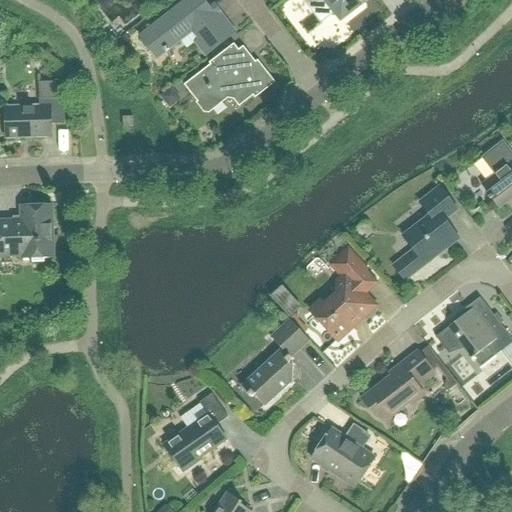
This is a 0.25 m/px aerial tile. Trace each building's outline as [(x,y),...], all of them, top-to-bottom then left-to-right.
[(205,57),(226,40),(236,33),(219,12),(215,16),(202,0),(189,0),(140,38),(156,59),(165,52),(166,53),(169,51),(168,50),(193,31),(200,40),(195,44),(205,57)] [(302,0),(321,24),(334,14),(340,22),(360,6),(355,0),(302,0)] [(255,99),(275,84),(258,61),(253,65),(240,50),(236,53),(231,47),(209,64),(212,69),(205,74),(203,71),(184,86),(205,113),(226,96),(235,97),(241,106),(253,97),(255,99)] [(39,83),(40,107),(5,108),(6,140),(51,138),(51,126),(65,125),(64,99),(63,82),(39,83)] [(123,128),(133,128),(133,117),(123,118),(123,128)] [(511,155),(502,143),(482,159),(495,176),(481,186),(489,196),(488,197),(490,200),(491,199),(499,209),(511,199),(511,155)] [(403,237),(413,251),(393,266),(404,281),(459,240),(444,221),(457,211),(439,188),(420,204),(429,216),(403,237)] [(21,221),(0,222),(0,257),(22,256),(22,259),(54,258),(52,220),(48,220),(47,207),(21,208),(21,221)] [(310,313),(337,342),(352,328),(351,326),(370,307),(365,300),(367,298),(363,294),(375,284),(364,273),(367,271),(366,270),(365,270),(348,251),(332,266),(340,274),(339,274),(340,275),(343,273),(345,276),(338,283),(337,296),(325,307),(321,303),(310,313)] [(316,280),(329,272),(322,260),(309,268),(316,280)] [(458,321),(448,328),(436,338),(447,352),(459,343),(472,359),(470,360),(473,363),(474,362),(480,369),(511,343),(511,340),(490,312),(480,319),(469,306),(455,317),(458,321)] [(293,382),(293,368),(289,364),(290,363),(291,359),(309,342),(289,320),(281,328),(271,338),(281,350),(240,387),(247,394),(247,395),(249,397),(253,397),(254,396),(265,408),(290,385),(289,385),(293,382)] [(418,388),(434,375),(417,352),(399,366),(402,369),(392,376),(390,374),(389,374),(391,377),(361,400),(372,414),(380,408),(389,419),(411,402),(413,405),(424,396),(418,388)] [(441,363),(437,367),(446,379),(444,386),(449,391),(458,383),(441,363)] [(228,418),(212,395),(199,404),(208,416),(164,446),(182,473),(201,460),(200,459),(226,440),(217,426),(228,418)] [(375,459),(362,450),(371,437),(353,424),(344,438),(332,430),(311,459),(355,488),(375,459)] [(250,511),(240,505),(242,503),(227,494),(215,511),(250,511)]
